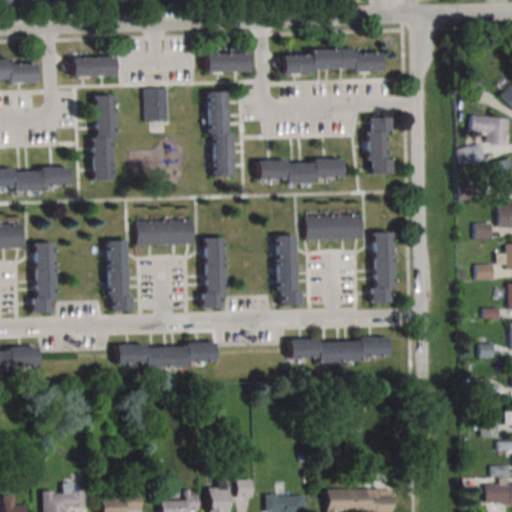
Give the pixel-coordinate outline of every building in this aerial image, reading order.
[(377,49),(306,51),(306,54),(279,55),(279,73),(378,70),(377,49)] [(202,72),(245,72),(245,53),(202,53),(202,72)] [(112,76),(112,57),(69,57),(69,76),(112,76)] [(0,61),(0,82),(33,83),(33,62),(0,61)] [(483,79),(470,73),(462,94),(475,99),(483,79)] [(511,77),(496,94),(511,109),(511,77)] [(165,122),(165,86),(140,86),(140,122),(165,122)] [(226,176),(225,91),(205,92),(206,177),(226,176)] [(88,94),(87,180),(109,180),(110,94),(88,94)] [(507,119),(470,114),(468,132),(484,134),(483,142),(504,145),(507,119)] [(363,174),(387,174),(387,116),(363,116),(363,174)] [(458,164),(481,161),(479,144),(455,148),(458,164)] [(492,188),(511,184),(511,176),(508,158),(487,162),(492,188)] [(253,160),(253,181),(337,180),(337,159),(253,160)] [(0,167),(0,188),(64,188),(64,168),(0,167)] [(511,204),(495,205),(495,227),(511,227),(511,204)] [(358,240),(358,214),(301,214),(301,240),(358,240)] [(131,245),(188,245),(188,220),(131,220),(131,245)] [(0,249),(18,249),(18,223),(0,223),(0,249)] [(486,224),(474,224),(474,238),(486,238),(486,224)] [(368,302),(389,302),(388,231),(367,231),(368,302)] [(292,234),(271,235),(272,306),(294,305),(292,234)] [(198,237),(198,308),(219,308),(219,237),(198,237)] [(101,239),(103,311),(124,310),(122,239),(101,239)] [(28,242),(28,313),(49,313),(49,242),(28,242)] [(502,245),(511,244),(511,271),(503,271),(502,245)] [(356,360),(356,356),(384,356),(384,338),(285,339),(285,361),(356,360)] [(111,345),(112,365),(210,363),(210,343),(111,345)] [(488,345),(478,345),(479,357),(489,356),(488,345)] [(0,347),(0,369),(33,369),(33,347),(0,347)] [(486,379),(472,379),(472,394),(486,394),(486,379)] [(511,401),(511,411),(503,411),(503,427),(511,426),(511,401)] [(479,435),(494,436),(495,423),(480,422),(479,435)] [(511,466),(511,440),(495,441),(495,451),(510,451),(510,466),(511,466)] [(233,497),(249,497),(249,479),(233,479),(233,497)] [(205,511),(225,511),(225,480),(214,480),(214,487),(206,487),(205,511)] [(59,493),(39,492),(38,511),(63,511),(63,506),(82,506),(83,492),(72,492),(72,483),(59,482),(59,493)] [(511,482),(483,482),(483,504),(511,503),(511,482)] [(389,511),(390,488),(323,488),(322,511),(389,511)] [(196,511),(195,490),(182,490),(182,500),(157,501),(157,511),(184,511),(196,511)] [(97,511),(123,511),(138,511),(138,494),(98,494),(97,511)] [(0,511),(23,511),(23,506),(11,506),(11,496),(0,495),(0,511)] [(263,511),(275,511),(301,511),(302,495),(263,495),(263,511)]
